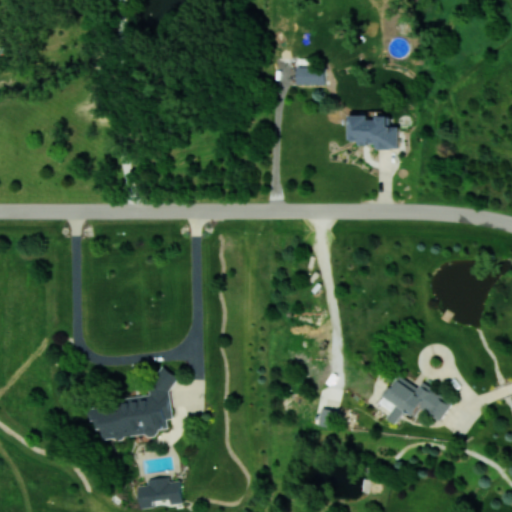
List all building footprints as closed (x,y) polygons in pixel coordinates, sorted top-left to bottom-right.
[(297,83),(325,84),(326,66),(298,66),(297,83)] [(400,148),(400,126),(392,126),(391,116),(371,116),(371,114),(352,114),(352,142),(377,142),(378,148),(400,148)] [(90,407),(92,418),(97,421),(98,429),(103,428),(105,439),(114,437),(116,438),(146,433),(155,438),(161,429),(169,427),(168,418),(174,417),(170,392),(180,375),(164,365),(150,387),(152,396),(90,407)] [(420,386),(398,374),(382,403),(393,409),(388,418),(397,423),(405,410),(417,416),(422,407),(443,419),(453,401),(422,383),(420,386)] [(334,409),(323,407),(320,423),(331,425),(334,409)] [(184,500),(181,479),(171,481),(170,476),(149,478),(149,483),(139,485),(142,507),(154,506),(154,504),(184,500)]
